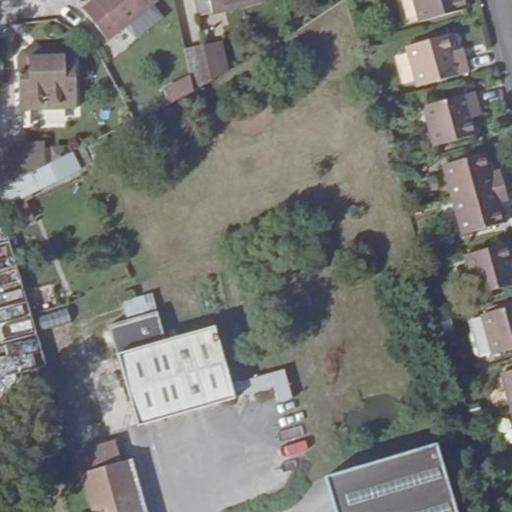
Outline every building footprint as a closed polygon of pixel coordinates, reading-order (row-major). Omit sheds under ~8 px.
[(96,0),(86,10),(112,41),(161,0),(96,0)] [(193,0),(196,12),(249,0),(193,0)] [(416,0),(423,22),(468,9),(465,0),(416,0)] [(469,74),(465,59),(456,61),(454,53),(449,35),(407,48),(419,88),(469,74)] [(195,85),(230,80),(225,42),(190,47),(195,85)] [(456,61),(465,59),(463,49),(454,53),(456,61)] [(73,50),(31,51),(37,59),(73,58),(73,50)] [(37,59),(31,51),(21,52),(16,57),(19,110),(75,108),(73,58),(37,59)] [(165,89),(173,105),(197,92),(189,77),(165,89)] [(470,112),(479,110),(475,94),(425,109),(436,148),(477,137),(473,120),(470,112)] [(481,118),(479,110),(470,112),(473,120),(481,118)] [(6,150),(7,184),(37,169),(36,149),(6,150)] [(444,167),(454,201),(464,237),(505,225),(500,204),(509,202),(504,187),(500,174),(491,176),(486,155),(444,167)] [(64,177),(56,159),(37,169),(7,184),(0,187),(0,199),(2,206),(64,177)] [(511,287),(511,264),(511,262),(507,245),(465,256),(477,297),(511,287)] [(511,309),(482,317),(487,335),(471,339),(469,343),(473,360),(477,362),(493,358),(511,352),(511,309)] [(216,325),(99,358),(119,431),(237,398),(216,325)] [(439,331),(443,343),(448,341),(445,329),(439,331)] [(511,373),(502,376),(511,412),(511,413),(511,373)] [(275,390),(277,402),(290,400),(287,374),(243,379),(245,394),(275,390)] [(76,455),(82,473),(121,462),(116,443),(76,455)] [(456,511),(436,445),(326,478),(336,511),(456,511)] [(82,473),(92,511),(142,511),(128,460),(121,462),(82,473)]
